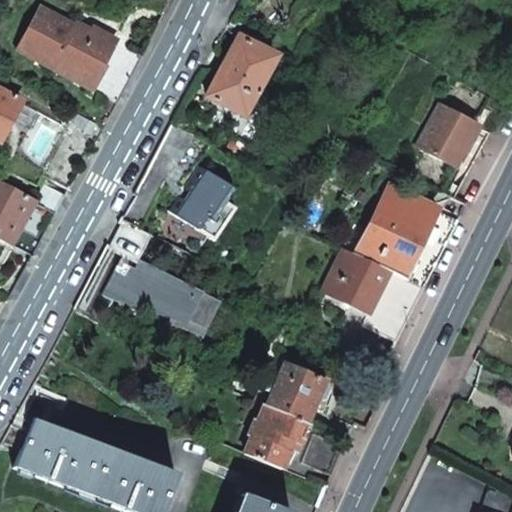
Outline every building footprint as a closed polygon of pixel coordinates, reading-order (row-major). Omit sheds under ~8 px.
[(116,103),(143,55),(116,41),(94,28),(91,33),(42,5),(18,47),(116,103)] [(244,116),(277,56),(240,36),(207,96),(244,116)] [(0,141),(1,141),(23,101),(0,88),(0,141)] [(418,148),(456,169),(469,176),(492,133),(478,126),(440,106),(418,148)] [(198,135),(172,121),(158,148),(181,160),(198,135)] [(210,239),(232,207),(225,202),(234,189),(201,166),(171,212),(210,239)] [(34,192),(37,203),(56,213),(66,194),(41,180),(34,192)] [(35,201),(0,182),(0,237),(32,255),(42,239),(21,227),(35,201)] [(390,187),(356,254),(424,288),(458,220),(390,187)] [(424,288),(356,254),(344,249),(323,289),(368,313),(364,323),(366,327),(397,343),(424,288)] [(120,262),(102,297),(119,304),(121,299),(187,321),(205,330),(220,302),(140,261),(135,270),(120,262)] [(228,289),(245,298),(252,285),(235,276),(228,289)] [(252,285),(245,298),(254,303),(261,289),(252,285)] [(121,299),(119,304),(201,339),(205,330),(187,321),(121,299)] [(266,406),(309,424),(319,401),(325,400),(331,388),(326,380),(285,362),(266,406)] [(300,443),(309,424),(266,406),(259,422),(256,421),(250,434),(254,436),(246,453),(282,468),(290,451),(295,440),(300,443)] [(29,431),(11,423),(2,441),(22,450),(15,468),(128,511),(160,511),(176,474),(33,419),(29,431)] [(331,476),(345,446),(315,434),(302,463),(331,476)] [(296,454),(300,443),(295,440),(290,451),(296,454)] [(284,511),(243,495),(236,511),(284,511)]
